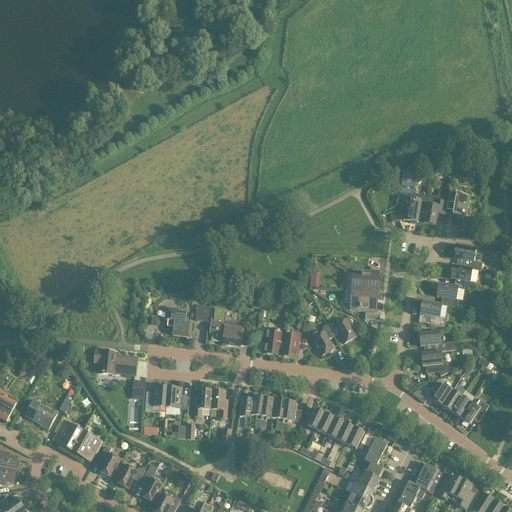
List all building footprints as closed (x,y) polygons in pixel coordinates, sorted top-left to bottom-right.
[(417,224),(423,225),(427,197),(414,195),(415,185),(419,185),(422,183),(422,178),(404,175),(401,195),(403,195),(400,207),(405,208),(403,221),(410,222),(410,224),(417,226),(417,224)] [(438,215),(445,216),(449,194),(439,192),(438,198),(428,196),(423,225),(435,227),(438,215)] [(452,216),(466,218),(470,197),(449,194),(446,210),(453,211),(452,216)] [(475,242),(476,235),(468,234),(467,241),(475,242)] [(470,270),(472,271),(481,272),(482,265),(474,263),(476,251),(456,248),(454,260),(471,263),(470,270)] [(472,271),(470,270),(453,268),(451,280),(467,283),(466,290),(471,291),(472,284),(470,283),(472,271)] [(352,292),(377,293),(378,287),(375,286),(376,277),(378,277),(379,271),(370,271),(370,276),(353,275),(352,292)] [(436,298),(454,301),(452,308),(457,309),(458,302),(456,301),(458,289),(439,286),(436,298)] [(377,301),(377,293),(352,292),(350,309),(368,310),(367,315),(376,315),(376,311),(374,311),(374,301),(377,301)] [(252,310),(259,311),(261,301),(254,300),(252,310)] [(440,318),(442,307),(422,303),(420,316),(430,317),(428,325),(445,328),(447,319),(440,318)] [(172,337),(190,339),(192,323),(186,322),(186,314),(178,313),(178,311),(167,309),(165,321),(167,321),(167,328),(173,328),(172,337)] [(222,346),(241,348),(244,325),(225,322),(226,313),(213,311),(210,335),(212,335),(211,342),(220,344),(221,337),(223,337),(222,346)] [(327,327),(334,338),(339,335),(344,345),(356,338),(347,321),(335,327),(333,324),(327,327)] [(329,341),(334,338),(327,327),(322,330),(324,333),(312,340),(322,357),(334,351),(329,341)] [(278,349),(281,350),(283,333),(266,331),(263,354),(277,356),(278,349)] [(283,333),(281,350),(284,350),(283,357),(297,359),(300,336),(283,333)] [(438,354),(443,353),(459,351),(458,344),(440,346),(439,333),(419,336),(420,348),(438,346),(438,354)] [(115,375),(135,377),(137,360),(117,358),(117,355),(95,352),(93,365),(99,366),(98,374),(115,376),(115,375)] [(443,353),(438,354),(421,356),(423,368),(425,368),(425,376),(439,374),(441,378),(450,373),(445,362),(442,363),(441,354),(443,353)] [(509,377),(504,374),(500,379),(506,383),(509,377)] [(433,402),(442,408),(453,392),(444,386),(439,383),(432,393),(437,396),(433,402)] [(134,400),(143,400),(144,384),(134,384),(134,400)] [(456,387),(453,392),(442,408),(451,414),(462,398),(465,392),(456,387)] [(160,408),(166,408),(168,390),(153,388),(152,404),(146,404),(145,413),(157,414),(160,412),(160,408)] [(168,390),(166,408),(180,410),(182,391),(168,390)] [(0,419),(7,423),(17,404),(5,398),(6,396),(0,392),(0,419)] [(201,411),(211,411),(212,393),(199,392),(198,401),(195,401),(194,418),(201,418),(201,411)] [(423,394),(419,392),(412,395),(418,400),(423,394)] [(225,394),(212,393),(211,411),(210,418),(220,418),(220,420),(226,420),(227,403),(224,403),(225,394)] [(255,428),(260,429),(265,397),(260,396),(260,399),(253,398),(251,417),(256,418),(255,428)] [(73,400),(67,397),(60,411),(66,414),(73,400)] [(272,420),(275,401),(268,400),(269,397),(265,397),(260,429),(265,430),(266,420),(272,420)] [(249,431),(251,417),(253,398),(249,398),(249,401),(242,400),(239,419),(245,420),(244,430),(249,431)] [(451,414),(461,420),(471,403),(462,398),(451,414)] [(276,431),(281,432),(286,400),(282,399),(281,402),(275,401),(272,420),(278,421),(276,431)] [(290,400),(286,400),(281,432),(286,433),(288,423),(300,424),(302,412),(296,411),(297,404),(290,403),(290,400)] [(25,418),(49,431),(57,415),(34,402),(25,418)] [(471,403),(461,420),(470,426),(473,421),(478,424),(489,408),(480,402),(477,407),(471,403)] [(317,431),(325,415),(315,410),(307,427),(317,431)] [(335,419),(325,415),(317,431),(327,436),(335,419)] [(335,419),(327,436),(336,441),(345,424),(335,419)] [(73,451),(83,433),(64,422),(57,435),(63,439),(59,446),(60,444),(73,451)] [(355,429),(345,424),(336,441),(346,446),(355,429)] [(178,427),(178,440),(185,440),(186,428),(178,427)] [(145,428),(145,436),(159,436),(159,428),(145,428)] [(355,429),(346,446),(356,451),(364,434),(355,429)] [(231,432),(224,431),(222,445),(228,446),(231,432)] [(83,433),(73,451),(85,458),(84,460),(85,460),(89,453),(95,456),(102,443),(83,433)] [(359,449),(367,453),(380,460),(387,447),(374,440),(369,449),(361,445),(359,449)] [(111,479),(113,476),(116,477),(121,468),(118,467),(121,461),(109,455),(111,452),(105,449),(96,465),(102,467),(99,473),(111,479)] [(0,469),(16,472),(18,459),(9,458),(10,455),(0,453),(0,469)] [(371,465),(366,474),(379,481),(384,471),(377,467),(380,460),(367,453),(363,462),(371,465)] [(419,479),(436,488),(443,475),(438,473),(438,472),(425,465),(419,479)] [(139,483),(143,476),(145,472),(139,469),(137,473),(125,466),(116,484),(128,490),(133,481),(139,483)] [(141,497),(153,504),(163,486),(152,480),(158,470),(151,466),(141,485),(146,488),(141,497)] [(14,485),(16,472),(0,469),(0,485),(5,487),(5,484),(14,485)] [(220,476),(215,474),(211,481),(216,484),(220,476)] [(322,474),(320,480),(325,482),(328,477),(322,474)] [(355,485),(373,494),(379,481),(366,474),(363,480),(361,479),(357,486),(355,485)] [(447,499),(452,502),(464,479),(461,477),(459,480),(453,477),(450,483),(444,480),(436,496),(446,501),(447,499)] [(407,483),(403,492),(416,499),(420,490),(432,496),(436,488),(419,479),(415,486),(407,483)] [(464,479),(452,502),(458,504),(456,507),(466,511),(475,496),(469,493),(473,487),(466,484),(468,481),(464,479)] [(323,488),(325,482),(320,480),(317,485),(323,488)] [(371,498),(373,494),(355,485),(350,495),(372,505),(373,502),(372,498),(371,498)] [(403,492),(396,505),(409,511),(410,511),(416,499),(403,492)] [(487,511),(494,501),(484,494),(473,511),(487,511)] [(175,511),(181,501),(175,498),(174,501),(162,495),(152,511),(175,511)] [(350,495),(345,504),(360,511),(363,511),(365,509),(367,510),(370,509),(372,505),(350,495)] [(20,511),(23,510),(20,506),(22,505),(18,500),(10,505),(6,500),(0,504),(0,511),(20,511)] [(501,511),(504,507),(494,501),(487,511),(501,511)]
